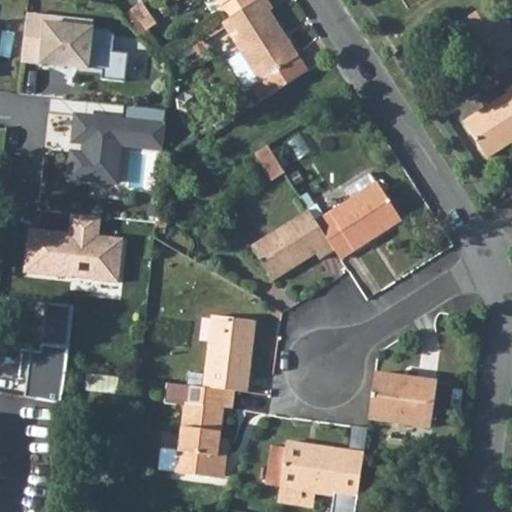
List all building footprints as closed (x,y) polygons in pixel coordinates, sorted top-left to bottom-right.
[(225,0),(239,20),(266,3),(263,0),(225,0)] [(239,20),(232,25),(262,70),(270,84),(262,89),(273,105),(320,74),(279,13),(283,10),(276,0),(270,0),(266,3),(239,20)] [(511,19),(503,6),(486,16),(511,54),(511,19)] [(87,22),(30,15),(25,61),(45,64),(46,59),(67,61),(66,66),(106,71),(105,79),(129,82),(132,54),(107,51),(108,36),(103,29),(86,28),(87,22)] [(511,54),(486,16),(472,26),(500,69),(511,60),(511,54)] [(511,60),(500,69),(509,82),(511,79),(511,60)] [(511,102),(475,128),(498,162),(511,152),(511,102)] [(76,106),(71,180),(122,184),(124,148),(167,151),(170,112),(76,106)] [(279,148),(260,159),(274,178),(275,183),(277,185),(295,174),(279,148)] [(114,188),(131,188),(132,150),(125,150),(124,184),(95,183),(95,194),(114,195),(114,188)] [(334,219),(328,224),(345,252),(351,261),(395,232),(400,229),(414,221),(391,184),(387,186),(381,176),(355,191),(363,204),(339,218),(334,219)] [(99,213),(69,209),(67,230),(26,225),(22,270),(69,275),(70,266),(91,268),(90,277),(116,280),(121,235),(97,233),(99,213)] [(328,224),(320,211),(280,238),(273,241),(265,248),(286,281),(327,256),(330,261),(345,252),(328,224)] [(72,300),(42,296),(37,396),(66,402),(72,300)] [(208,342),(203,384),(233,389),(245,391),(250,350),(255,320),(220,316),(213,314),(212,325),(208,342)] [(375,379),(367,426),(427,435),(436,389),(375,379)] [(203,384),(187,383),(185,399),(179,399),(168,469),(210,476),(220,405),(230,406),(233,389),(203,384)] [(361,456),(284,445),(277,493),(309,497),(331,501),(328,511),(352,511),(353,504),(361,456)] [(277,493),(274,507),(306,511),(307,511),(309,497),(277,493)]
